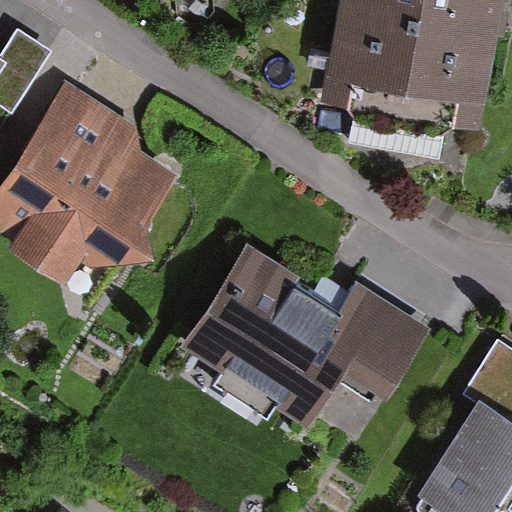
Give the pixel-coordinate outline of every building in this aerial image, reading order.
[(511,41),(511,0),(341,0),(328,73),(373,81),(367,116),(467,133),(473,95),(502,100),(511,41)] [(0,112),(36,53),(0,30),(0,112)] [(153,130),(61,77),(0,183),(0,227),(98,284),(185,255),(193,173),(153,130)] [(296,264),(245,233),(182,339),(310,415),(342,363),(389,391),(432,320),(356,275),(341,301),(292,271),(296,264)] [(511,511),(511,337),(506,334),(471,389),(490,401),(434,491),(467,511),(511,511)]
